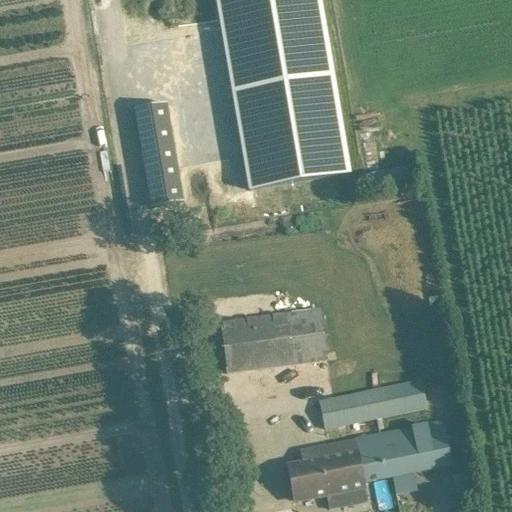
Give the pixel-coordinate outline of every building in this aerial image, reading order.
[(149,0),(131,0),(139,45),(157,43),(149,0)] [(320,0),(210,0),(240,168),(232,169),(236,193),(351,173),(320,0)] [(157,94),(159,60),(127,59),(125,92),(157,94)] [(165,104),(134,110),(151,208),(183,203),(165,104)] [(429,255),(408,259),(407,252),(355,262),(364,310),(437,296),(429,255)] [(207,364),(225,362),(227,375),(327,360),(320,310),(202,327),(207,364)] [(319,402),(325,430),(425,409),(420,382),(319,402)] [(355,442),(322,449),(302,453),(304,464),(287,468),(294,502),(365,487),(364,482),(450,465),(442,424),(354,441),(355,442)]
